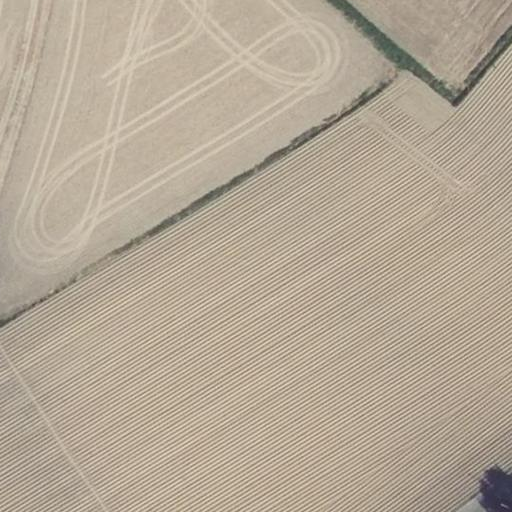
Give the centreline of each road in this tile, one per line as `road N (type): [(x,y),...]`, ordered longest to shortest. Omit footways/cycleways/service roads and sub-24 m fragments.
road 1 (track): [(84,511),(0,362)]
road 2 (track): [(0,162),(43,0)]
